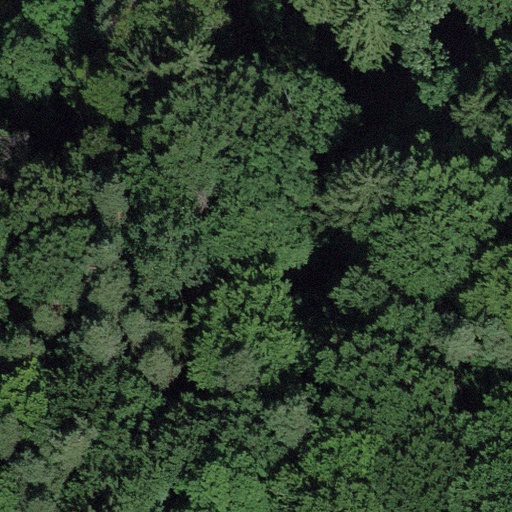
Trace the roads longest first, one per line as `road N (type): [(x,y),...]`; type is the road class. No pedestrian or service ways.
road 1 (track): [(511,69),(428,88),(295,235),(184,404),(146,511)]
road 2 (track): [(428,88),(484,20),(511,1)]
